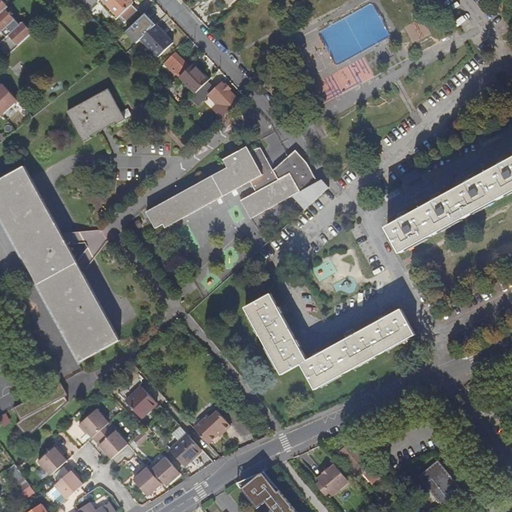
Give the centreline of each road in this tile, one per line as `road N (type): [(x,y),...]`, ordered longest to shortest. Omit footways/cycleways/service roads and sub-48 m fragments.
road 1 (residential): [(170,511),(273,447),(511,342)]
road 2 (residential): [(291,134),(167,0)]
road 3 (residential): [(369,217),(511,139)]
